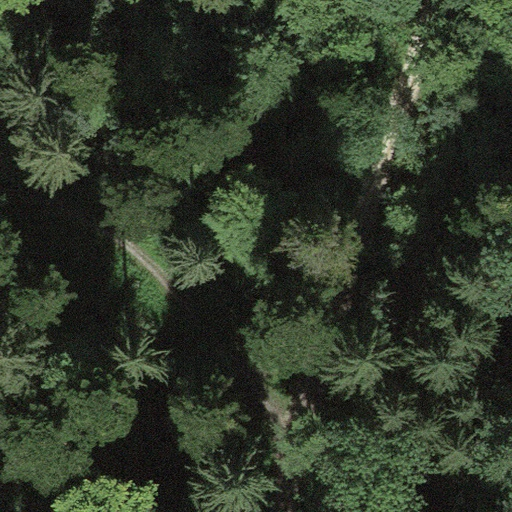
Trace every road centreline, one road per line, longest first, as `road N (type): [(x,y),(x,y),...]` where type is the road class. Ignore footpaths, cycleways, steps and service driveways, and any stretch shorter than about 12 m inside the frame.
road 1 (track): [(423,0),(274,440)]
road 2 (track): [(0,194),(137,256),(212,327),(274,440)]
